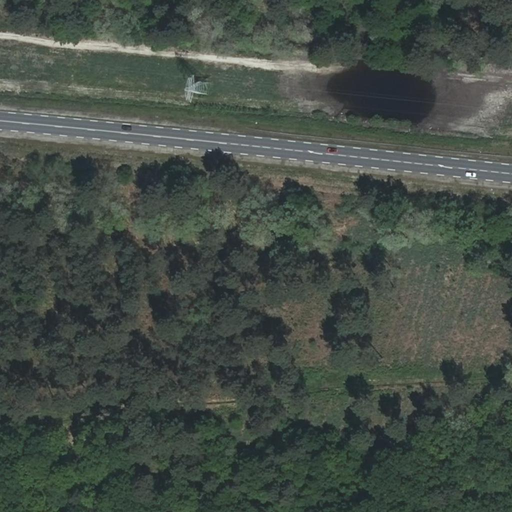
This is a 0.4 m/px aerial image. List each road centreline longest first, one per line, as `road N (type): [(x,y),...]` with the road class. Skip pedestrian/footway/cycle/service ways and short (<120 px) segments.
road 1 (primary): [(0,118),(511,176)]
road 2 (track): [(511,83),(0,34)]
